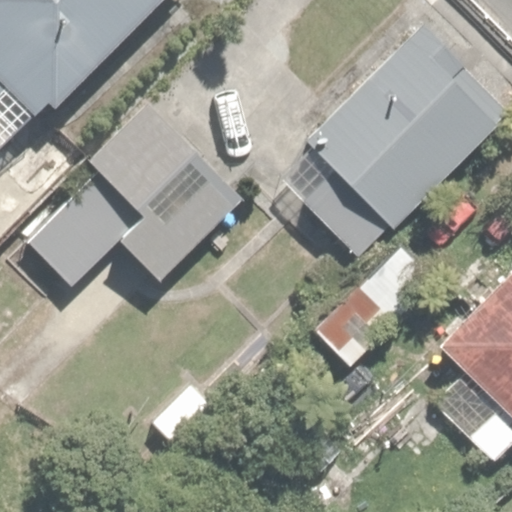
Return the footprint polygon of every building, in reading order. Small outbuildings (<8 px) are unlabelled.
[(38,111),(140,0),(0,0),(0,82),(3,80),(38,111)] [(430,12),(274,164),(353,245),(509,94),(430,12)] [(239,187),(135,90),(83,145),(90,151),(0,246),(0,250),(56,304),(120,236),(159,273),(239,187)] [(401,232),(309,319),(348,360),(440,273),(401,232)] [(511,249),(432,333),(463,363),(431,397),(496,459),(511,442),(511,249)]
